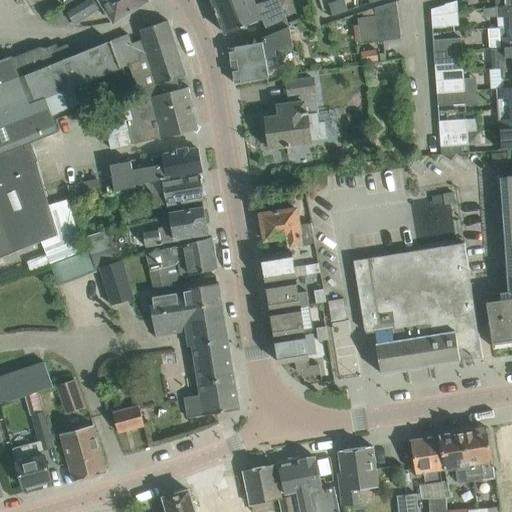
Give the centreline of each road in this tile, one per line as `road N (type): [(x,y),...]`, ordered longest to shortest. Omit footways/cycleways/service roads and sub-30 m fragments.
road 1 (unknown): [(500,396),(479,300),(488,260),(483,212),(455,180),(350,212),(334,230),(334,272),(366,419)]
road 2 (tertiary): [(285,411),(259,370),(213,67),(182,0)]
road 3 (tertiary): [(285,411),(328,422),(511,394)]
road 4 (residential): [(35,511),(210,455)]
